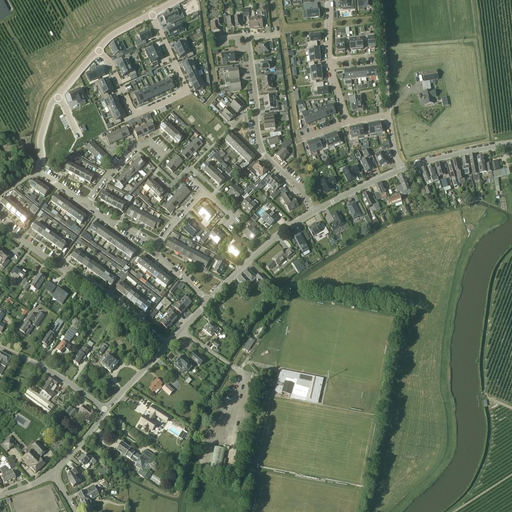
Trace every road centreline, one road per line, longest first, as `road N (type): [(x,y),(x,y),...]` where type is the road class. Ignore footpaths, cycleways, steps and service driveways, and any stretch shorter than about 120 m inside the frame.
road 1 (residential): [(96,50),(109,59),(134,114),(188,91),(152,13)]
road 2 (residential): [(167,346),(0,224)]
road 3 (residential): [(313,211),(258,139),(247,46)]
road 4 (residential): [(207,302),(313,211)]
road 5 (residential): [(104,410),(0,347)]
